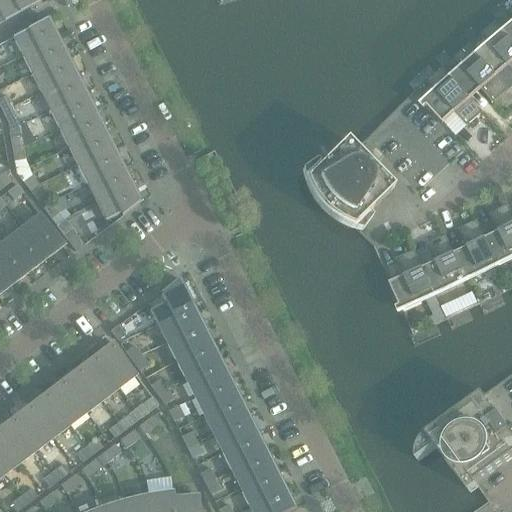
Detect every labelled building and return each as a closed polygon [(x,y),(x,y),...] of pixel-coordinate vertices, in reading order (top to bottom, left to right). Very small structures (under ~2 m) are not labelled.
[(40,5),(37,0),(2,0),(0,1),(0,22),(3,20),(5,23),(40,5)] [(58,40),(60,39),(55,29),(53,30),(48,21),(13,39),(22,58),(58,40)] [(511,40),(504,31),(496,22),(480,36),(488,45),(477,54),(497,77),(507,68),(511,73),(511,40)] [(67,58),(69,57),(64,48),(62,48),(58,40),(22,58),(31,76),(67,58)] [(497,77),(477,54),(469,45),(453,59),(461,68),(450,78),(470,100),(481,91),(493,104),(509,90),(497,77)] [(76,76),(78,75),(73,66),(71,67),(67,58),(31,76),(41,94),(76,76)] [(470,100),(450,78),(443,69),(427,83),(430,87),(418,97),(443,124),(455,114),(467,127),(482,113),(470,100)] [(50,112),(85,95),(87,94),(82,84),(81,85),(76,76),(41,94),(50,112)] [(59,131),(95,113),(96,112),(92,102),(90,103),(85,95),(50,112),(59,131)] [(12,109),(7,98),(0,101),(0,109),(2,114),(12,109)] [(18,119),(12,109),(2,114),(8,124),(18,119)] [(104,131),(106,131),(101,121),(99,122),(95,113),(59,131),(68,149),(104,131)] [(77,168),(113,150),(115,149),(110,139),(108,140),(104,131),(68,149),(77,168)] [(23,149),(21,137),(10,139),(12,151),(23,149)] [(353,230),(387,196),(393,190),(373,170),(379,164),(380,164),(372,155),(366,162),(346,142),(305,182),(310,192),(315,201),(322,210),(330,217),(339,223),(348,228),(353,230)] [(25,161),(23,149),(12,151),(14,163),(25,161)] [(122,168),(124,167),(119,157),(118,158),(113,150),(77,168),(87,186),(122,168)] [(96,204),(132,186),(133,185),(129,176),(127,176),(122,168),(87,186),(96,204)] [(11,183),(4,174),(0,177),(0,188),(1,191),(11,183)] [(39,187),(32,177),(23,184),(30,194),(39,187)] [(23,195),(17,186),(7,193),(14,202),(23,195)] [(121,219),(141,204),(140,204),(142,202),(138,194),(136,195),(132,186),(96,204),(105,223),(121,215),(122,217),(121,218),(121,219)] [(47,197),(39,187),(30,194),(38,203),(47,197)] [(60,214),(52,203),(43,210),(51,221),(60,214)] [(511,259),(511,214),(508,206),(489,216),(499,234),(486,240),(490,249),(499,266),(511,259)] [(63,248),(40,217),(40,218),(40,217),(23,230),(46,261),(63,248)] [(499,266),(490,249),(486,240),(477,222),(458,231),(467,249),(455,255),(459,264),(467,282),(499,266)] [(46,261),(23,230),(7,242),(30,273),(46,261)] [(84,247),(76,236),(68,243),(76,253),(84,247)] [(467,282),(459,264),(455,255),(446,237),(427,246),(436,264),(423,270),(427,279),(436,297),(467,282)] [(30,273),(7,242),(0,247),(0,267),(14,285),(30,273)] [(436,297),(427,279),(423,270),(415,252),(396,260),(404,278),(390,285),(402,312),(436,297)] [(0,295),(14,285),(0,267),(0,295)] [(193,309),(190,303),(192,302),(186,290),(184,291),(179,281),(160,295),(165,304),(150,312),(157,327),(193,309)] [(499,285),(503,293),(509,290),(505,282),(499,285)] [(439,306),(431,310),(437,322),(445,318),(439,306)] [(202,327),(198,318),(200,317),(195,308),(193,309),(157,327),(167,345),(202,327)] [(454,317),(450,308),(442,311),(446,320),(454,317)] [(212,345),(207,337),(209,336),(204,326),(202,327),(167,345),(176,363),(212,345)] [(125,337),(118,327),(110,333),(117,343),(125,337)] [(221,363),(216,355),(218,354),(213,344),(212,345),(176,363),(185,381),(221,363)] [(135,377),(116,351),(112,346),(95,359),(118,390),(135,377)] [(141,357),(134,347),(125,354),(132,363),(141,357)] [(148,366),(141,357),(132,363),(140,373),(148,366)] [(118,390),(95,359),(79,371),(102,402),(118,390)] [(230,382),(226,373),(227,372),(223,363),(221,363),(185,381),(194,400),(230,382)] [(102,402),(79,371),(63,384),(86,414),(102,402)] [(167,391),(159,381),(151,387),(158,397),(167,391)] [(239,400),(235,391),(237,390),(232,381),(230,382),(194,400),(203,418),(239,400)] [(86,414),(63,384),(46,396),(69,427),(86,414)] [(174,400),(167,391),(158,397),(165,406),(174,400)] [(69,427),(46,396),(30,409),(53,439),(69,427)] [(511,459),(511,434),(511,433),(484,396),(427,437),(468,492),(511,459)] [(158,407),(152,399),(142,406),(148,414),(158,407)] [(249,419),(244,410),(246,409),(241,399),(239,400),(203,418),(213,436),(249,419)] [(184,418),(178,408),(169,412),(174,423),(184,418)] [(53,439),(30,409),(13,421),(37,452),(53,439)] [(135,425),(129,417),(119,424),(125,432),(135,425)] [(258,437),(253,428),(255,427),(250,418),(249,419),(213,436),(222,455),(258,437)] [(145,436),(158,426),(152,419),(139,429),(145,436)] [(37,452),(13,421),(0,431),(0,437),(20,464),(37,452)] [(125,432),(119,424),(109,432),(115,440),(125,432)] [(126,450),(139,440),(134,433),(121,443),(126,450)] [(197,444),(191,434),(182,438),(187,449),(197,444)] [(267,455),(263,446),(264,445),(260,436),(258,437),(222,455),(231,473),(267,455)] [(20,464),(0,437),(0,470),(4,476),(20,464)] [(102,449),(96,441),(86,449),(92,457),(102,449)] [(202,455),(197,444),(187,449),(193,460),(202,455)] [(107,464),(120,454),(115,447),(101,457),(107,464)] [(92,457),(86,449),(76,457),(82,464),(92,457)] [(276,473),(272,465),(274,464),(269,454),(267,455),(231,473),(240,491),(276,473)] [(87,479),(100,469),(95,462),(82,472),(87,479)] [(69,474),(63,466),(53,474),(59,482),(69,474)] [(215,481),(210,470),(200,475),(206,486),(215,481)] [(285,491),(281,483),(283,482),(278,472),(276,473),(240,491),(250,509),(285,491)] [(59,482),(53,474),(43,481),(49,489),(59,482)] [(67,495),(80,485),(74,478),(61,488),(67,495)] [(221,492),(215,481),(206,486),(211,496),(221,492)] [(37,499),(31,491),(21,498),(27,506),(37,499)] [(291,511),(295,510),(290,501),(292,500),(287,491),(285,491),(250,509),(250,511),(291,511)] [(45,511),(58,501),(53,494),(40,504),(45,511)] [(174,511),(174,501),(174,494),(148,498),(150,511),(174,511)] [(19,511),(27,506),(21,498),(11,506),(15,511),(19,511)] [(150,511),(148,498),(124,504),(126,511),(150,511)] [(199,511),(199,499),(174,501),(174,511),(199,511)]
